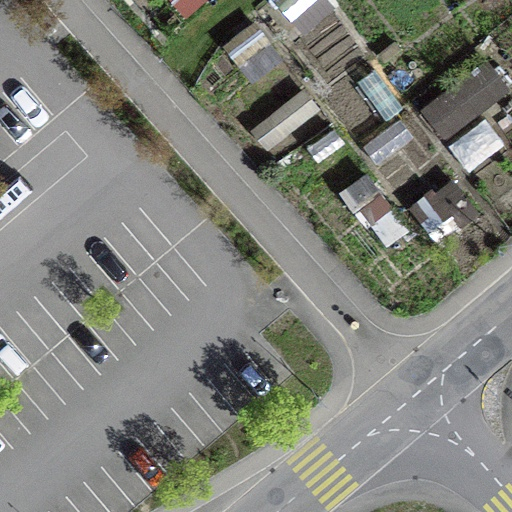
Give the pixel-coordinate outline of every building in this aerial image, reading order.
[(174,0),(189,12),(199,0),(174,0)] [(275,0),(290,18),(296,13),(309,28),(330,10),(321,0),(275,0)] [(238,64),(270,36),(252,16),(220,44),(238,64)] [(394,39),(379,53),(388,63),(403,50),(394,39)] [(420,105),(445,137),(511,85),(485,53),(420,105)] [(358,78),(386,118),(402,107),(374,67),(358,78)] [(267,146),(321,104),(306,84),(252,126),(267,146)] [(508,141),(486,113),(448,143),(470,170),(508,141)] [(321,114),(310,121),(317,130),(327,124),(321,114)] [(364,144),(376,162),(415,134),(402,116),(364,144)] [(452,169),(409,204),(440,243),(484,208),(452,169)] [(368,216),(387,243),(410,227),(391,200),(368,216)]
